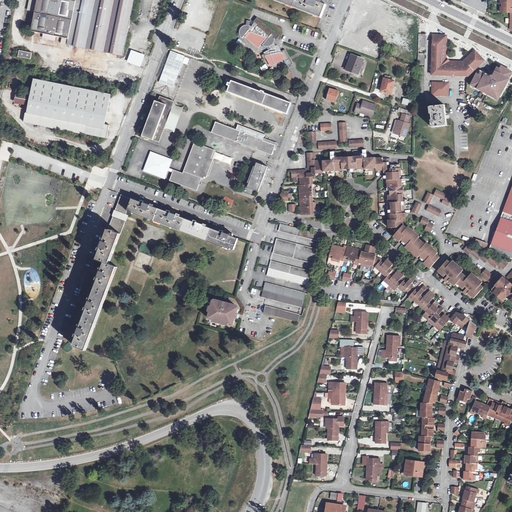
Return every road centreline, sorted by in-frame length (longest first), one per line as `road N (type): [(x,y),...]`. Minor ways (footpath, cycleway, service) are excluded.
road 1 (residential): [(177,0),(108,180),(257,238),(266,215)]
road 2 (residential): [(0,468),(105,453),(228,408),(246,415),(262,441),(266,474),(254,511)]
road 3 (unclassified): [(266,215),(334,228),(364,224),(465,306),(506,315)]
road 4 (residential): [(266,215),(346,0)]
road 5 (residential): [(342,486),(386,308)]
